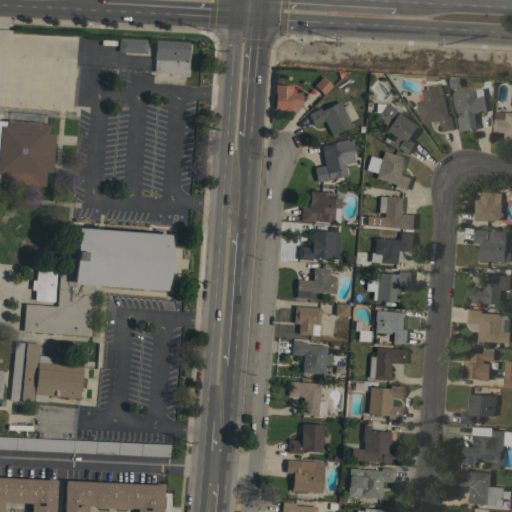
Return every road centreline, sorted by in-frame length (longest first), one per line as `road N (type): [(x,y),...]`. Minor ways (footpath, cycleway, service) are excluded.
road 1 (residential): [(423,511),(447,165)]
road 2 (residential): [(256,418),(278,141)]
road 3 (primary): [(250,17),(511,31)]
road 4 (primary): [(225,328),(243,136)]
road 5 (primary): [(94,8),(250,17)]
